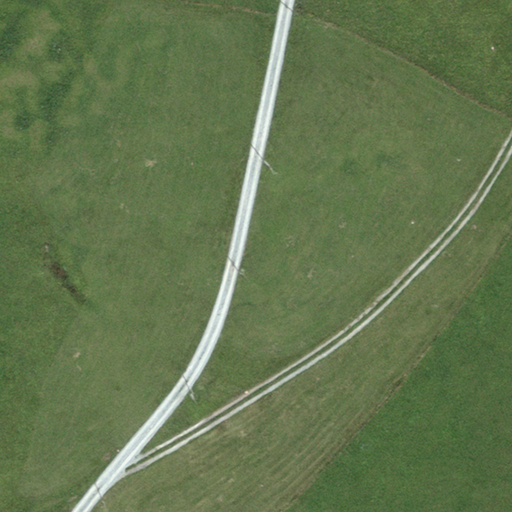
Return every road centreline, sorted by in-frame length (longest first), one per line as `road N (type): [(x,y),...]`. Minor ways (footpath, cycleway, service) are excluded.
road 1 (track): [(80,511),(207,345),(291,0)]
road 2 (track): [(112,472),(151,457),(336,340),(443,237),(511,138)]
